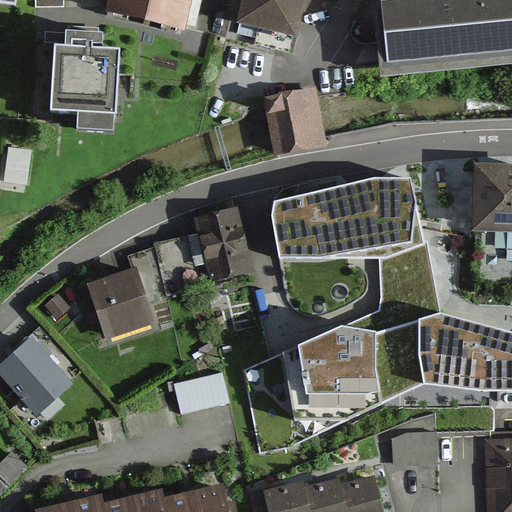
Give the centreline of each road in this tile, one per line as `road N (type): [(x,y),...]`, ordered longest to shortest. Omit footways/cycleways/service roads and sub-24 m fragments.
road 1 (residential): [(511,143),(414,148),(203,191),(96,243),(0,321)]
road 2 (residential): [(0,510),(47,467),(220,422)]
